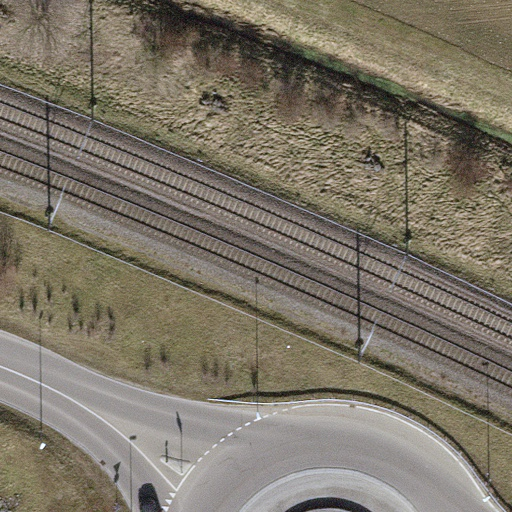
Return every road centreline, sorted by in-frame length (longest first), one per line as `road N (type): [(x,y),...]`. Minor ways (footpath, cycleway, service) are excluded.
road 1 (primary): [(457,511),(440,481),(386,445),(319,435),(275,445),(224,479)]
road 2 (secondary): [(224,479),(43,378),(0,366)]
road 3 (track): [(321,0),(511,87)]
